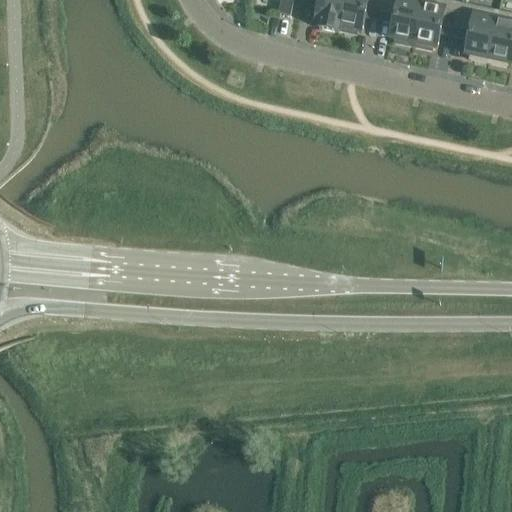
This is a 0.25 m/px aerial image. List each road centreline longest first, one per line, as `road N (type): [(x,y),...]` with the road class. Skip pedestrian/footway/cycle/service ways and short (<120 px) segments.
road 1 (tertiary): [(0,310),(511,322)]
road 2 (tertiary): [(511,287),(112,269)]
road 3 (residential): [(511,107),(245,46),(215,27),(196,0)]
